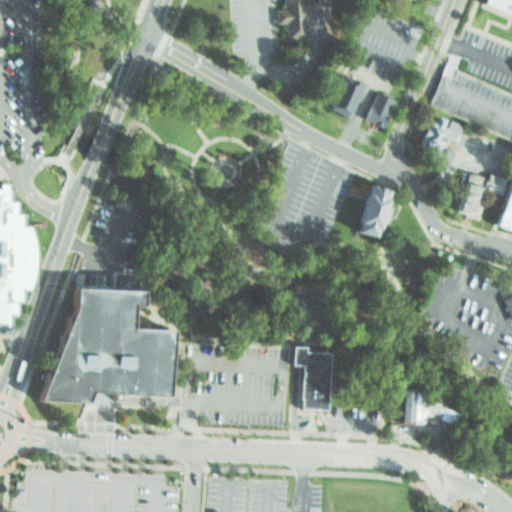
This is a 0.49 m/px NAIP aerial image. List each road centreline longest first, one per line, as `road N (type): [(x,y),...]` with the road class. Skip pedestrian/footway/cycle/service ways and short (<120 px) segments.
road 1 (residential): [(511,255),(444,235),(413,186),(294,129),(146,34)]
road 2 (tertiary): [(437,472),(349,453),(57,442)]
road 3 (tertiary): [(14,371),(92,162)]
